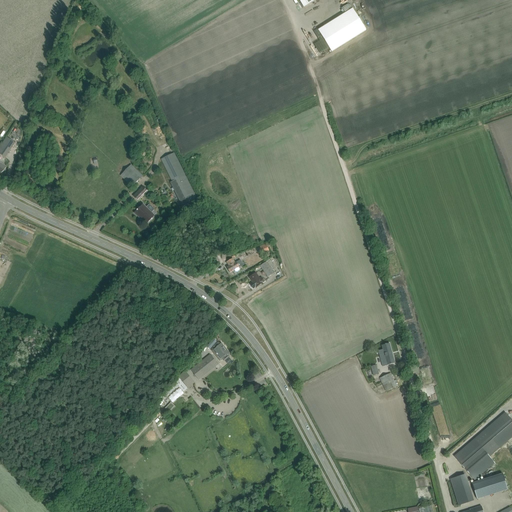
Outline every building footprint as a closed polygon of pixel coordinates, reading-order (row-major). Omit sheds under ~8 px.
[(320,8),(314,12),(315,13),(311,16),(313,20),(323,14),(320,8)] [(332,52),(366,30),(362,23),(363,22),(360,16),(358,17),(353,9),(318,30),(332,52)] [(165,95),(182,152),(216,142),(213,133),(212,134),(207,136),(207,132),(201,132),(208,124),(203,119),(199,124),(199,123),(196,124),(196,110),(200,109),(200,110),(205,105),(200,105),(202,106),(199,107),(194,103),(194,127),(192,121),(189,125),(189,118),(185,118),(182,109),(179,110),(175,95),(165,95)] [(0,154),(5,158),(15,143),(7,138),(0,147),(0,154)] [(161,159),(172,182),(171,182),(183,207),(194,201),(193,199),(196,198),(174,153),(161,159)] [(123,173),(135,184),(140,179),(128,167),(123,173)] [(148,191),(143,186),(133,196),(138,201),(148,191)] [(143,204),(138,210),(137,209),(137,210),(134,213),(146,224),(154,216),(143,204)] [(235,263),(233,258),(227,262),(229,266),(227,268),(230,273),(234,270),(235,272),(240,269),(239,267),(236,262),(235,263)] [(260,266),(268,277),(274,273),(272,270),(276,268),(270,259),(260,266)] [(249,277),(249,278),(250,277),(253,282),(252,282),(256,288),(265,282),(262,277),(260,279),(256,273),(249,277)] [(214,339),(207,346),(210,349),(216,342),(214,339)] [(219,345),(218,343),(213,347),(215,348),(212,351),(220,360),(225,356),(225,357),(226,355),(229,353),(221,344),(219,345)] [(389,343),(382,345),(384,354),(380,355),(383,366),(395,363),(389,343)] [(199,379),(217,364),(210,355),(191,370),(199,379)] [(194,383),(185,371),(179,377),(188,388),(194,383)] [(253,377),(255,381),(264,377),(262,373),(253,377)] [(390,373),(379,378),(386,391),(396,386),(390,373)] [(492,455),(511,437),(511,420),(505,413),(454,457),(474,480),(495,463),(489,456),(491,454),(492,455)] [(502,473),(471,483),(476,499),(507,490),(502,473)] [(459,505),(470,502),(461,475),(451,479),(459,505)]
